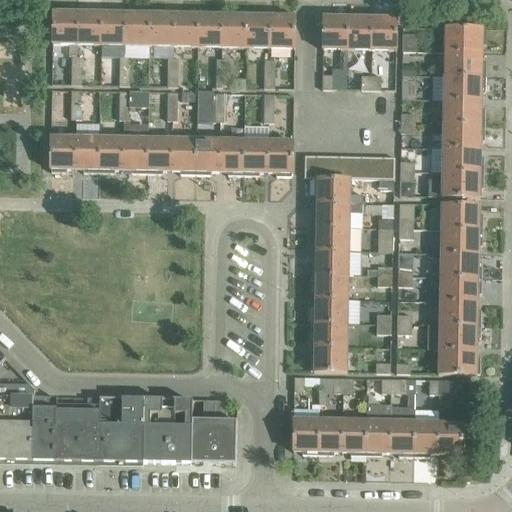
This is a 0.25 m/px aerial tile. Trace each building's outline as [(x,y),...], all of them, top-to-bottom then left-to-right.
[(53,14),(53,48),(70,48),(78,48),(79,15),(71,15),(71,11),(55,10),(55,14),(53,14)] [(79,15),(78,48),(102,49),(103,11),(87,11),(87,15),(79,15)] [(103,11),(102,49),(126,49),(127,16),(119,16),(119,12),(103,11)] [(127,16),(126,49),(150,49),(151,12),(135,12),(135,16),(127,16)] [(151,12),(150,49),(174,50),(175,17),(167,16),(167,12),(151,12)] [(175,17),(174,50),(177,50),(198,50),(199,13),(183,13),(183,17),(175,17)] [(199,13),(198,50),(222,51),(223,17),(215,17),(215,13),(199,13)] [(223,17),(222,51),(246,51),(247,14),(231,14),(231,18),(223,17)] [(247,14),(246,51),(270,52),(271,18),(262,18),(263,14),(247,14)] [(271,18),(270,52),(295,52),(296,19),(294,19),(294,15),(278,15),(278,19),(271,18)] [(324,20),(323,53),(341,53),(348,53),(349,16),(333,16),(333,20),(324,20)] [(349,16),(348,53),(351,53),(372,54),(372,20),(365,20),(365,16),(349,16)] [(372,20),(372,54),(397,54),(397,21),(396,21),(396,17),(380,17),(380,21),(372,20)] [(445,39),(444,55),(483,56),(483,49),(487,49),(488,33),(484,33),(484,32),(484,31),(481,31),(481,27),(469,27),(469,31),(445,31),(445,39)] [(403,37),(403,55),(417,55),(417,37),(403,37)] [(444,55),(444,79),(487,80),(487,64),(483,64),(483,56),(444,55)] [(72,74),(83,74),(83,60),(73,59),(72,74)] [(131,60),(126,60),(121,60),(120,75),(131,75),(131,60)] [(168,75),(179,76),(179,61),(168,61),(168,75)] [(216,76),(227,77),(227,62),(216,62),(216,76)] [(264,77),(275,77),(275,63),(264,63),(264,77)] [(402,78),(417,79),(417,69),(402,69),(402,78)] [(72,88),(82,88),(83,74),(72,74),(72,88)] [(130,89),(131,75),(120,75),(120,89),(130,89)] [(168,75),(168,90),(178,90),(179,76),(168,75)] [(216,91),(226,91),(227,77),(216,76),(216,91)] [(264,91),(274,92),(275,77),(264,77),(264,91)] [(333,78),(323,78),(322,93),(332,93),(333,78)] [(416,89),(417,79),(402,78),(402,88),(416,89)] [(371,94),(371,79),(362,79),(361,93),(371,94)] [(371,79),(371,94),(381,94),(381,79),(371,79)] [(432,79),(432,103),(444,103),(482,104),(482,96),(486,96),(487,80),(444,79),(432,79)] [(72,94),(72,108),(82,108),(82,94),(72,94)] [(120,95),(120,109),(130,109),(130,95),(120,95)] [(168,96),(168,110),(178,110),(178,96),(168,96)] [(216,97),(216,111),(226,111),(226,97),(216,97)] [(264,97),(264,112),(274,112),(274,98),(264,97)] [(444,103),(443,127),(486,128),(486,112),(482,112),(482,104),(444,103)] [(71,122),(77,122),(82,122),(82,108),(72,108),(71,122)] [(119,123),(125,123),(130,123),(130,109),(120,109),(119,123)] [(167,124),(173,124),(178,124),(178,110),(168,110),(167,124)] [(215,125),(221,125),(226,125),(226,111),(216,111),(215,125)] [(263,126),(269,126),(274,126),(274,112),(264,112),(263,126)] [(416,117),(401,117),(401,126),(416,127),(416,117)] [(415,137),(416,127),(401,126),(401,136),(415,137)] [(443,127),(443,151),(481,152),(481,144),(485,144),(486,128),(443,127)] [(51,139),(51,173),(52,173),(52,177),(68,177),(68,173),(76,173),(76,140),(51,139)] [(76,140),(76,173),(84,173),(84,177),(100,178),(100,140),(76,140)] [(100,140),(100,178),(116,178),(116,174),(124,174),(124,141),(100,140)] [(124,141),(124,174),(132,174),(132,178),(148,178),(148,141),(124,141)] [(148,141),(148,178),(164,179),(164,175),(172,175),(172,142),(148,141)] [(172,142),(172,175),(180,175),(180,179),(196,179),(196,142),(172,142)] [(196,142),(196,179),(212,180),(212,176),(220,176),(220,143),(196,142)] [(220,143),(220,176),(228,176),(228,180),(244,180),(244,143),(221,143),(220,143)] [(244,143),(244,180),(260,180),(260,176),(268,177),(268,143),(244,143)] [(268,143),(268,177),(275,177),(275,181),(291,181),(291,177),(293,177),(293,159),(293,144),(268,143)] [(443,151),(442,175),(485,176),(485,160),(481,160),(481,152),(443,151)] [(305,159),(304,182),(316,182),(316,159),(305,159)] [(316,159),(316,182),(318,182),(327,182),(328,159),(316,159)] [(338,182),(339,159),(328,159),(327,182),(338,182)] [(339,159),(338,182),(350,183),(350,160),(339,159)] [(361,183),(361,160),(350,160),(350,183),(361,183)] [(361,160),(361,183),(372,183),(373,160),(361,160)] [(372,183),(380,183),(384,183),(384,160),(373,160),(372,183)] [(384,183),(394,183),(395,183),(395,160),(384,160),(384,183)] [(400,165),(400,174),(415,175),(415,165),(400,165)] [(400,174),(400,184),(414,185),(415,175),(400,174)] [(429,183),(428,200),(442,200),(480,201),(481,192),(485,192),(485,176),(442,175),(442,183),(429,183)] [(314,183),(313,199),(317,199),(317,207),(350,207),(363,208),(363,183),(361,183),(350,183),(338,182),(327,182),(318,182),(318,183),(314,183)] [(384,183),(380,183),(379,193),(394,193),(394,183),(384,183)] [(313,215),(313,231),(350,231),(350,216),(363,217),(363,208),(350,207),(317,207),(317,215),(313,215)] [(442,208),(441,233),(484,233),(484,217),(480,217),(480,208),(442,208)] [(393,232),(393,221),(379,221),(379,232),(393,232)] [(399,232),(414,232),(414,222),(399,222),(399,232)] [(313,231),(312,247),(316,247),(316,255),(349,255),(350,231),(313,231)] [(379,232),(378,256),(393,256),(393,232),(379,232)] [(413,241),(414,232),(399,232),(399,241),(413,241)] [(441,233),(441,257),(479,257),(480,249),(484,249),(484,233),(441,233)] [(312,263),(312,279),(349,279),(349,255),(316,255),(316,263),(312,263)] [(441,257),(440,281),(483,281),(483,265),(479,265),(479,257),(441,257)] [(378,269),(378,280),(392,280),(392,270),(378,269)] [(398,280),(413,280),(413,270),(398,270),(398,280)] [(312,279),(312,295),(316,295),(315,303),(349,303),(349,279),(312,279)] [(392,289),(392,280),(378,280),(378,289),(392,289)] [(412,289),(413,280),(398,280),(398,289),(412,289)] [(440,281),(440,305),(479,305),(479,297),(483,297),(483,281),(440,281)] [(311,311),(311,327),(348,327),(349,303),(315,303),(315,311),(311,311)] [(440,305),(440,329),(482,329),(483,313),(479,313),(479,305),(440,305)] [(377,318),(377,328),(391,328),(391,318),(377,318)] [(397,328),(412,328),(412,318),(397,318),(397,328)] [(311,327),(311,343),(315,343),(314,351),(348,351),(348,327),(311,327)] [(391,337),(391,328),(377,328),(377,337),(391,337)] [(411,338),(412,328),(397,328),(397,338),(411,338)] [(437,350),(436,328),(427,328),(428,350),(437,350)] [(440,329),(439,353),(478,353),(478,345),(482,345),(482,329),(440,329)] [(310,358),(310,374),(314,374),(314,375),(347,376),(348,351),(314,351),(314,358),(310,358)] [(439,353),(439,377),(477,378),(477,377),(478,377),(481,377),(482,361),(478,361),(478,353),(439,353)] [(390,376),(391,367),(376,366),(376,376),(390,376)] [(396,377),(411,377),(411,367),(397,367),(396,377)] [(295,381),(294,395),(305,395),(305,389),(319,389),(319,381),(295,381)] [(319,396),(343,396),(343,382),(319,381),(319,389),(319,396)] [(343,382),(343,396),(353,396),(353,382),(343,382)] [(381,397),(391,397),(391,382),(381,382),(381,397)] [(401,383),(391,382),(391,397),(400,397),(401,383)] [(405,397),(415,397),(415,383),(405,383),(405,397)] [(429,398),(439,398),(439,383),(429,383),(429,398)] [(449,383),(439,383),(439,398),(448,398),(449,383)] [(0,461),(33,462),(34,400),(35,400),(35,392),(30,388),(0,387),(0,461)] [(33,462),(55,462),(56,412),(55,412),(56,401),(46,400),(35,400),(34,400),(33,462)] [(56,412),(55,462),(99,463),(100,401),(88,401),(87,414),(57,414),(57,401),(56,401),(56,412)] [(145,402),(100,401),(99,463),(144,464),(145,402)] [(144,466),(191,467),(192,423),(193,403),(145,402),(144,464),(144,466)] [(193,403),(192,423),(209,424),(209,403),(193,403)] [(209,403),(209,424),(226,424),(226,404),(209,403)] [(366,423),(366,461),(382,461),(382,457),(390,457),(391,408),(367,407),(366,423)] [(294,422),(294,455),(302,455),(302,459),(318,460),(318,422),(318,418),(319,408),(312,408),(312,414),(294,413),(294,422)] [(391,408),(390,457),(398,457),(398,461),(414,462),(414,424),(391,424),(391,412),(391,408)] [(318,422),(318,460),(334,460),(334,456),(342,456),(342,423),(318,422)] [(191,467),(236,468),(237,424),(226,424),(209,424),(192,423),(191,467)] [(342,423),(342,456),(350,456),(350,460),(366,461),(366,423),(342,423)] [(414,424),(414,462),(430,462),(430,458),(438,458),(438,425),(414,424)] [(438,425),(438,458),(446,458),(446,462),(462,463),(462,459),(463,459),(463,425),(438,425)]
